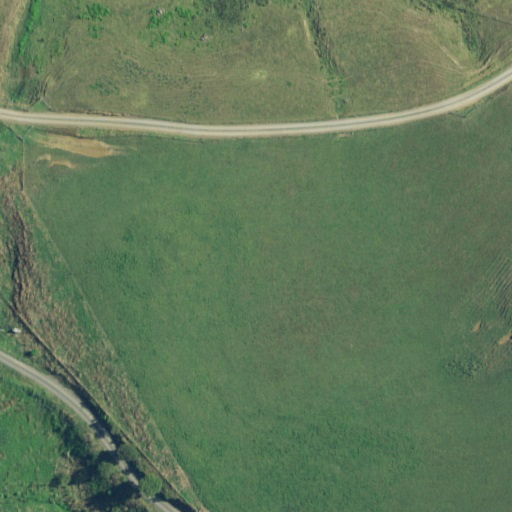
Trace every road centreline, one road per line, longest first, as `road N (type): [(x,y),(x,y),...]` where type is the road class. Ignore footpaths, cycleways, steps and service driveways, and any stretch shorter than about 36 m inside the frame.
road 1 (track): [(0,132),(225,134),(345,119),(511,35)]
road 2 (track): [(194,511),(61,370),(0,355)]
